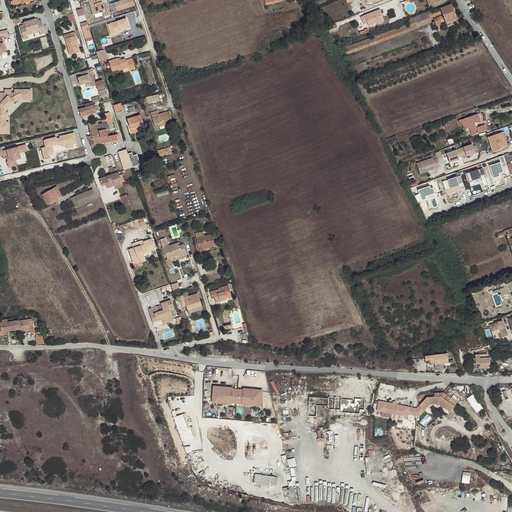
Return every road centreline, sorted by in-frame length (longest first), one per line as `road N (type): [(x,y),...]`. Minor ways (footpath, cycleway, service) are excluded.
road 1 (residential): [(161,353),(205,363),(484,380)]
road 2 (residential): [(0,347),(91,344),(161,353)]
road 3 (residential): [(45,0),(89,154)]
road 4 (motorway): [(145,511),(0,493)]
